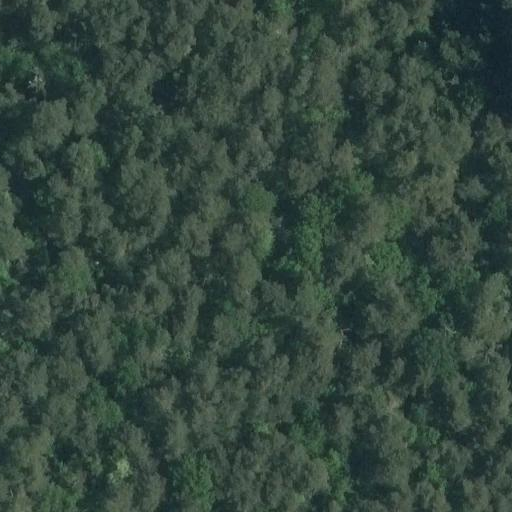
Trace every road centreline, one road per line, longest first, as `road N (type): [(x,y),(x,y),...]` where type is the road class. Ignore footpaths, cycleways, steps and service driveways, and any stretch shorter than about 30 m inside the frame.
road 1 (track): [(481,304),(503,166),(475,49),(438,12),(353,6),(273,192),(134,359)]
road 2 (track): [(134,359),(71,447),(46,511)]
